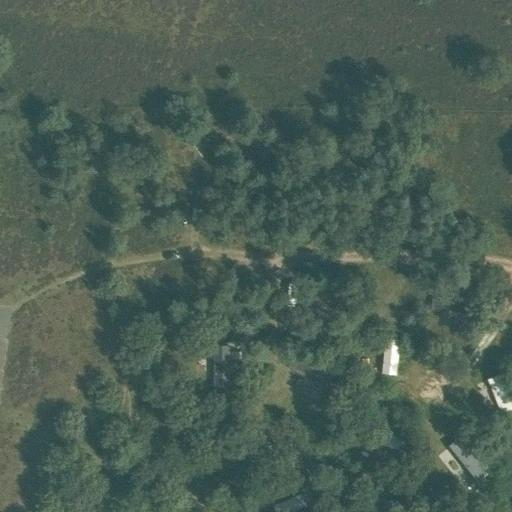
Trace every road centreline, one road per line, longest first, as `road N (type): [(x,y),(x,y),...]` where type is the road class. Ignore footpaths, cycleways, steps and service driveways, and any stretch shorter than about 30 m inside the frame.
road 1 (track): [(0,318),(90,269),(169,254),(511,265)]
road 2 (track): [(511,301),(442,404)]
